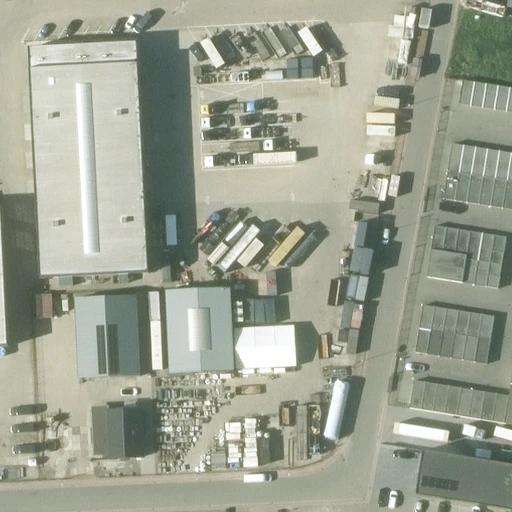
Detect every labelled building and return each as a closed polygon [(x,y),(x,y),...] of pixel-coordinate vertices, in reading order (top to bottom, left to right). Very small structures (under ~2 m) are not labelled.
[(32,49),(28,50),(29,71),(40,280),(149,275),(139,65),(138,44),(133,44),(101,46),(101,45),(64,47),(64,48),(32,49)] [(471,108),(475,84),(463,82),(459,106),(471,108)] [(483,110),(487,86),(475,84),(471,108),(483,110)] [(498,88),(487,86),(483,110),(495,112),(498,88)] [(506,114),(510,90),(498,88),(495,112),(506,114)] [(448,173),(460,175),(464,147),(452,145),(448,173)] [(460,175),(471,177),(476,149),(464,147),(460,175)] [(476,149),(471,177),(483,179),(488,151),(476,149)] [(495,181),(500,153),(488,151),(483,179),(495,181)] [(500,153),(495,181),(507,183),(511,155),(500,153)] [(443,201),(455,203),(460,175),(448,173),(443,201)] [(455,203),(467,205),(471,177),(460,175),(455,203)] [(471,177),(467,205),(479,207),(483,179),(471,177)] [(491,208),(495,181),(483,179),(479,207),(491,208)] [(502,210),(507,183),(495,181),(491,208),(502,210)] [(511,211),(511,183),(507,183),(502,210),(511,211)] [(0,206),(0,348),(8,348),(1,207),(0,206)] [(443,253),(447,229),(435,227),(431,251),(443,253)] [(447,229),(443,253),(455,255),(459,231),(447,229)] [(459,231),(455,255),(467,257),(470,233),(459,231)] [(466,261),(478,263),(482,235),(470,233),(467,257),(466,261)] [(494,237),(482,235),(478,263),(490,265),(492,251),(494,237)] [(506,239),(494,237),(492,251),(504,253),(506,239)] [(464,271),(466,261),(467,257),(455,255),(443,253),(431,251),(429,265),(464,271)] [(490,265),(502,267),(504,253),(492,251),(490,265)] [(478,263),(466,261),(464,271),(462,285),(474,287),(478,263)] [(478,263),(474,287),(486,289),(488,277),(490,265),(478,263)] [(427,279),(462,285),(464,271),(429,265),(427,279)] [(500,279),(502,267),(490,265),(488,277),(500,279)] [(498,290),(500,279),(488,277),(486,289),(498,290)] [(166,293),(170,377),(234,374),(230,290),(166,293)] [(79,381),(140,378),(136,298),(75,300),(79,381)] [(423,307),(419,331),(431,332),(435,309),(423,307)] [(443,334),(447,311),(435,309),(431,332),(443,334)] [(454,336),(458,312),(447,311),(443,334),(454,336)] [(470,314),(458,312),(454,336),(466,338),(470,314)] [(478,340),(482,316),(470,314),(466,338),(478,340)] [(478,340),(490,342),(494,318),(482,316),(478,340)] [(415,354),(427,356),(431,332),(419,331),(415,354)] [(443,334),(431,332),(427,356),(439,358),(443,334)] [(451,360),(454,336),(443,334),(439,358),(451,360)] [(463,362),(466,338),(454,336),(451,360),(463,362)] [(474,364),(478,340),(466,338),(463,362),(474,364)] [(490,342),(478,340),(474,364),(486,366),(490,342)] [(421,412),(426,384),(414,382),(409,410),(421,412)] [(433,414),(438,386),(426,384),(421,412),(433,414)] [(445,416),(449,388),(438,386),(433,414),(445,416)] [(457,418),(461,390),(449,388),(445,416),(457,418)] [(457,418),(469,420),(473,392),(461,390),(457,418)] [(469,420),(480,422),(485,394),(473,392),(469,420)] [(497,396),(485,394),(480,422),(492,423),(497,396)] [(492,423),(511,426),(511,398),(509,398),(497,396),(492,423)] [(140,411),(107,413),(109,460),(142,459),(140,411)] [(511,467),(423,453),(416,496),(511,511),(511,467)]
